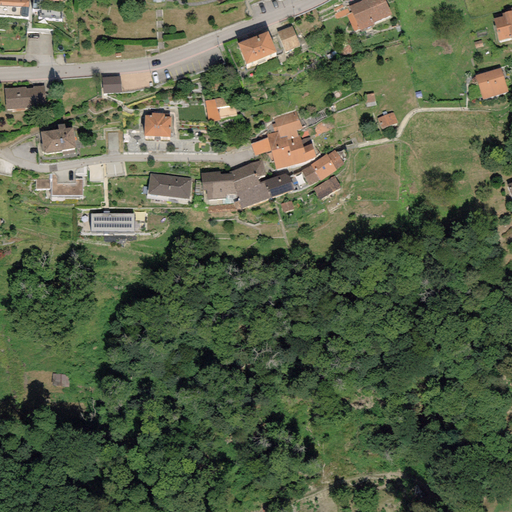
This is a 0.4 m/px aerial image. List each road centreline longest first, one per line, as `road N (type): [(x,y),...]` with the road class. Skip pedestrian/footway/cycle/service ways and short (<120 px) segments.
road 1 (tertiary): [(0,75),(154,62),(317,0)]
road 2 (residential): [(0,152),(42,168),(180,156)]
road 3 (track): [(261,511),(360,474),(414,478)]
